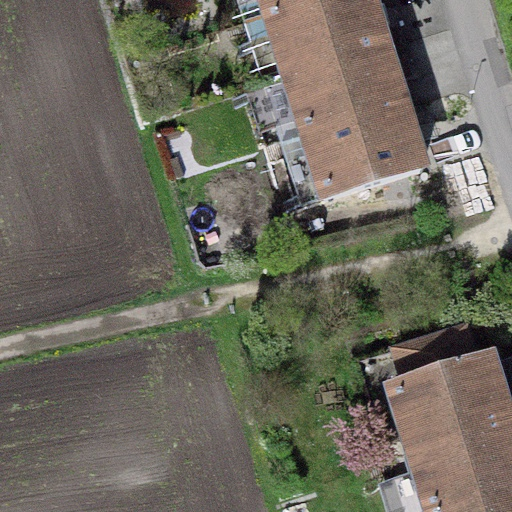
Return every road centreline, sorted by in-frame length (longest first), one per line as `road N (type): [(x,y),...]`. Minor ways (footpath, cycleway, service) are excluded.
road 1 (track): [(0,358),(511,234)]
road 2 (residential): [(464,0),(511,146)]
